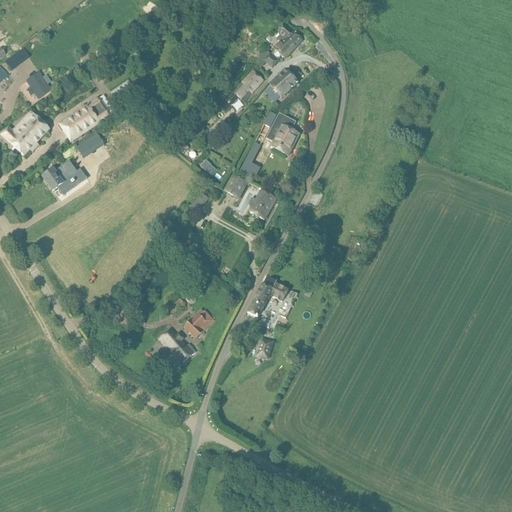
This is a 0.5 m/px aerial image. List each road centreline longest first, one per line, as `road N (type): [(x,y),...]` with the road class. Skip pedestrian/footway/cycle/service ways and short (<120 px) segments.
road 1 (residential): [(198,425),(236,325),(324,161),(342,104),(339,70),(326,46),(260,0)]
road 2 (unclassified): [(198,425),(135,394),(91,358),(0,218)]
road 3 (unclassified): [(355,511),(198,425)]
